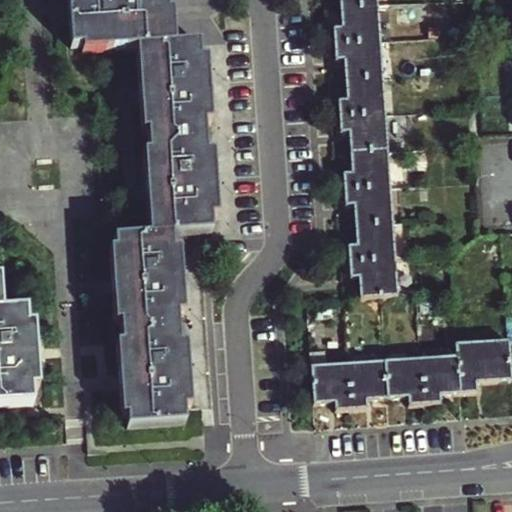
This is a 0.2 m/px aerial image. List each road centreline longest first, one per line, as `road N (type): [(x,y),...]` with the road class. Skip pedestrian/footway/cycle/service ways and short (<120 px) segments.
road 1 (residential): [(258,0),(280,243),(242,295),(239,313),(252,486)]
road 2 (tertiary): [(252,486),(511,465)]
road 3 (tertiary): [(90,497),(252,486)]
